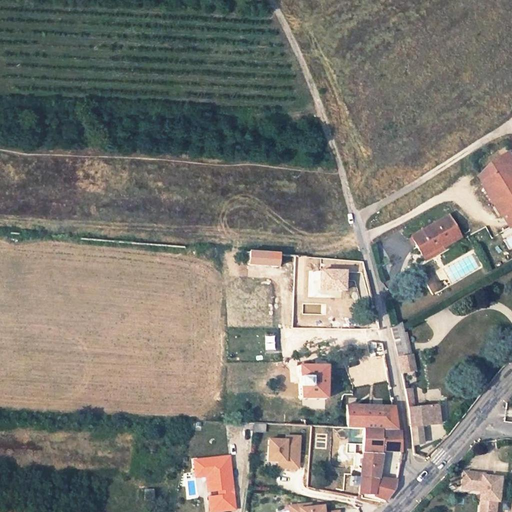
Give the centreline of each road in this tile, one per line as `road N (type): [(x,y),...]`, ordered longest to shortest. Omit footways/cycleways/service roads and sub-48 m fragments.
road 1 (residential): [(413,489),(356,219)]
road 2 (residential): [(356,219),(316,95),(269,0)]
road 3 (residential): [(356,219),(511,121)]
